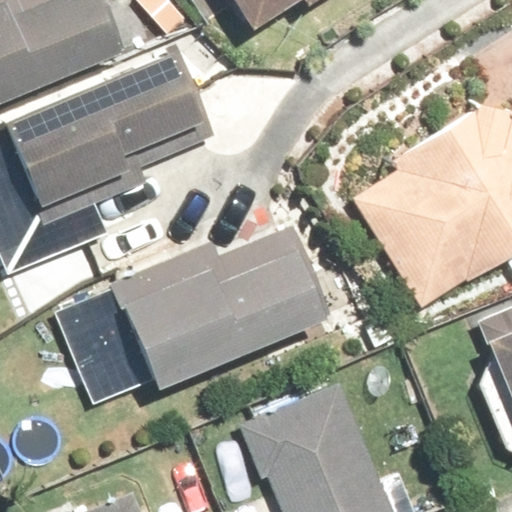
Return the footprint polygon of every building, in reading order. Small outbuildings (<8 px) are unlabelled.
[(0,0),(0,79),(120,30),(107,0),(0,0)] [(170,28),(0,95),(45,207),(147,167),(142,156),(210,129),(170,28)] [(481,84),(341,171),(420,295),(511,238),(511,106),(505,94),(481,84)] [(116,265),(155,364),(328,297),(294,211),(216,242),(210,228),(116,265)] [(511,297),(475,312),(511,401),(511,297)] [(394,511),(335,371),(238,412),(261,468),(266,466),(285,511),(394,511)] [(144,511),(131,478),(43,511),(144,511)]
